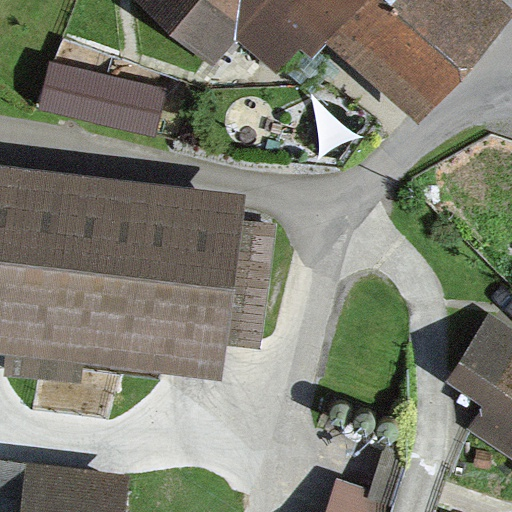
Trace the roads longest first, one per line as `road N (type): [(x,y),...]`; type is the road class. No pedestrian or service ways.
road 1 (track): [(265,511),(331,268),(367,191),(430,127),(511,76)]
road 2 (unknown): [(367,191),(284,192),(0,141)]
